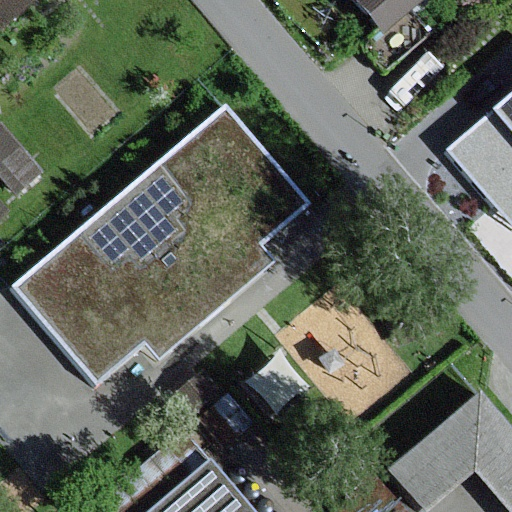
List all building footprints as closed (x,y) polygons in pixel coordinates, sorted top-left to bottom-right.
[(0,0),(0,23),(30,0),(0,0)] [(343,0),(375,39),(424,0),(343,0)] [(511,76),(463,115),(511,176),(511,76)] [(220,114),(10,294),(97,394),(306,214),(220,114)] [(0,137),(0,199),(10,211),(41,183),(0,137)] [(511,511),(511,448),(472,399),(379,474),(409,511),(423,511),(463,479),(489,511),(511,511)] [(237,511),(194,458),(127,511),(237,511)]
